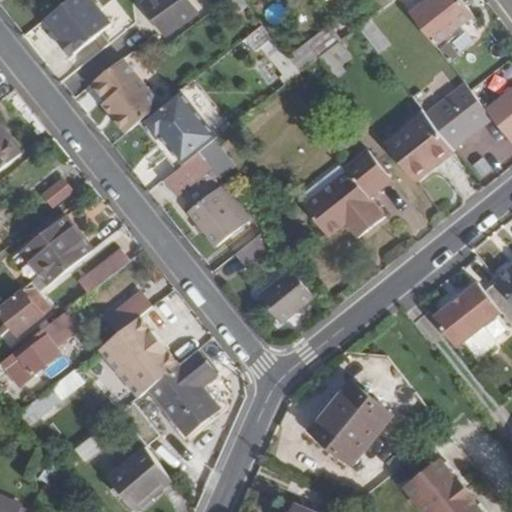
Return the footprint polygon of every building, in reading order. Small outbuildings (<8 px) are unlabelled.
[(114,24),(94,0),(70,0),(46,20),(74,55),(102,33),(111,45),(135,26),(126,14),(114,24)] [(152,0),(146,5),(155,18),(168,34),(197,12),(187,0),(152,0)] [(242,0),(227,0),(227,1),(236,14),(247,6),(242,0)] [(429,0),(412,14),(436,46),(473,16),(460,0),(429,0)] [(358,26),(379,53),(390,45),(370,18),(358,26)] [(288,56),(299,71),(318,56),(340,40),(328,25),(288,56)] [(354,58),(340,40),(318,56),(337,80),(348,71),(344,66),(354,58)] [(442,53),(452,65),(460,58),(451,47),(442,53)] [(298,72),(287,59),(279,66),(289,78),(298,72)] [(101,106),(124,135),(143,120),(159,107),(123,61),(92,86),(105,104),(101,106)] [(427,114),(453,149),(492,117),(487,111),(472,92),(466,83),(427,114)] [(511,91),(487,111),(492,117),(511,142),(511,141),(511,91)] [(143,120),(157,138),(161,135),(184,164),(200,151),(216,139),(178,92),(159,107),(143,120)] [(387,145),(416,181),(455,150),(453,149),(427,114),(387,145)] [(511,142),(496,122),(473,140),(486,156),(474,165),(485,179),(511,157),(511,142)] [(0,172),(23,154),(0,124),(0,172)] [(212,167),(218,174),(234,161),(216,139),(200,151),(212,167)] [(184,164),(164,180),(177,196),(212,167),(200,151),(184,164)] [(356,178),(310,212),(332,240),(351,225),(353,229),(360,223),(366,232),(385,216),(369,194),(392,176),(373,152),(350,170),(356,178)] [(72,191),(64,180),(48,193),(57,204),(72,191)] [(253,218),(225,183),(190,211),(218,245),(253,218)] [(68,216),(25,250),(52,285),(96,250),(68,216)] [(360,223),(353,229),(359,237),(366,232),(360,223)] [(264,231),(236,254),(249,269),(277,247),(264,231)] [(123,248),(83,280),(91,293),(132,259),(123,248)] [(282,323),(316,296),(293,268),(260,296),(282,323)] [(511,268),(496,280),(511,299),(511,268)] [(479,282),(435,316),(460,349),(503,315),(479,282)] [(511,321),(511,299),(498,283),(488,291),(511,321)] [(47,314),(27,289),(0,311),(0,333),(1,335),(14,324),(22,334),(47,314)] [(116,314),(127,329),(136,322),(158,305),(146,290),(116,314)] [(191,334),(167,303),(139,326),(136,322),(127,329),(105,347),(144,396),(153,388),(182,365),(170,351),(191,334)] [(87,322),(74,306),(46,329),(50,335),(37,346),(31,350),(18,361),(33,380),(71,349),(65,342),(79,332),(77,330),(87,322)] [(46,329),(32,339),(37,346),(50,335),(46,329)] [(32,339),(27,344),(31,350),(37,346),(32,339)] [(204,388),(220,375),(200,350),(182,365),(153,388),(190,435),(222,409),(204,388)] [(88,381),(79,369),(23,415),(32,425),(88,381)] [(393,416),(353,383),(314,433),(354,465),(393,416)] [(150,445),(163,434),(137,401),(124,412),(150,445)] [(113,438),(105,428),(78,448),(85,456),(87,459),(113,438)] [(112,476),(141,511),(177,480),(150,447),(112,476)] [(58,467),(49,462),(40,479),(49,484),(58,467)] [(444,462),(410,490),(427,511),(484,511),(477,502),(478,501),(461,480),(459,480),(444,462)] [(0,495),(0,511),(22,511),(25,506),(0,495)]
